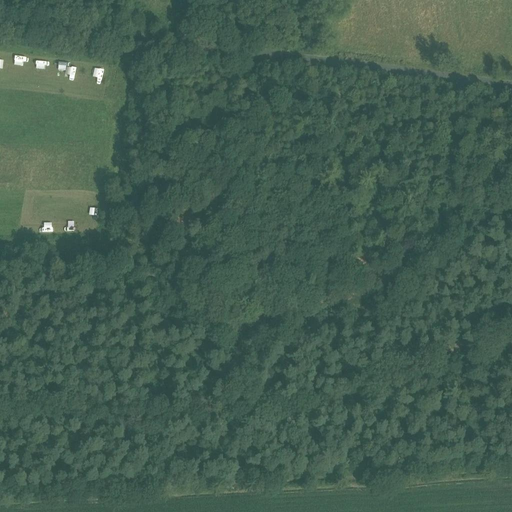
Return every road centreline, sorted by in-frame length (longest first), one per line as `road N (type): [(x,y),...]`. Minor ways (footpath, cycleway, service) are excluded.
road 1 (unclassified): [(511,85),(0,16)]
road 2 (unknown): [(0,250),(109,245),(137,34)]
